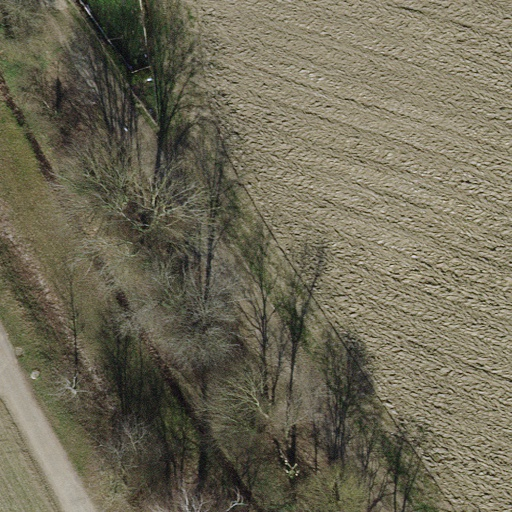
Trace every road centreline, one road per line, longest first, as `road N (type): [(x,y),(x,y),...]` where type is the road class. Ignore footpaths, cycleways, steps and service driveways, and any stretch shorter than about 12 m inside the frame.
road 1 (track): [(44,0),(292,365),(408,511)]
road 2 (track): [(108,511),(0,343)]
